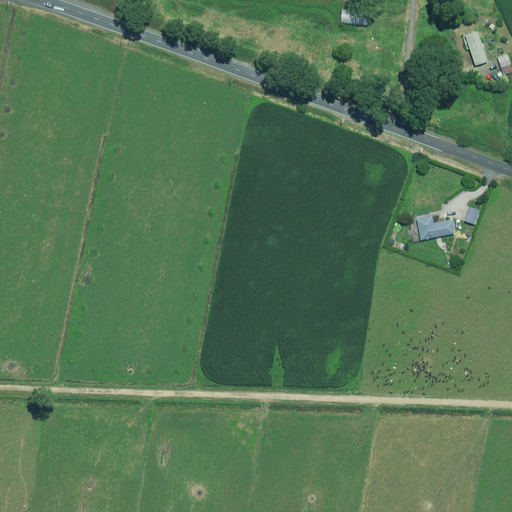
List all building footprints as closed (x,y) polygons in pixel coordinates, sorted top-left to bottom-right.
[(362,12),(341,11),(340,24),(368,26),(369,13),(362,12)] [(465,36),(467,40),(463,41),(465,46),(468,44),(475,66),(487,62),(477,32),(465,36)] [(511,72),(511,68),(508,55),(498,58),(503,75),(511,72)] [(480,211),(470,208),(465,221),(474,225),(480,211)] [(433,224),(432,216),(416,219),(420,241),(454,234),(452,220),(433,224)]
